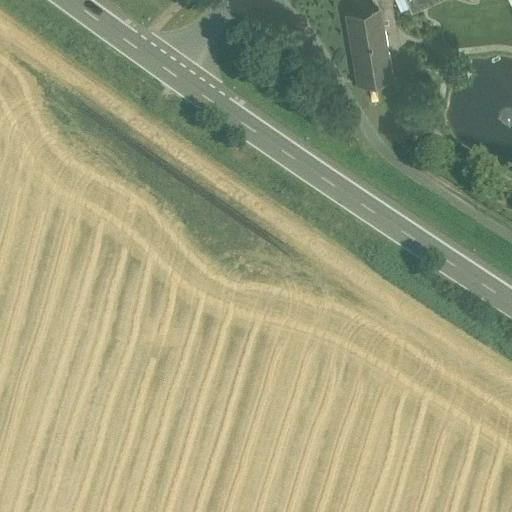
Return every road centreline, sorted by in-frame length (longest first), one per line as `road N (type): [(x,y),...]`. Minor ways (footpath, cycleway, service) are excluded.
road 1 (secondary): [(511,306),(174,78)]
road 2 (unclassified): [(269,0),(312,39),(393,163),(511,239)]
road 3 (secondary): [(174,78),(68,0)]
